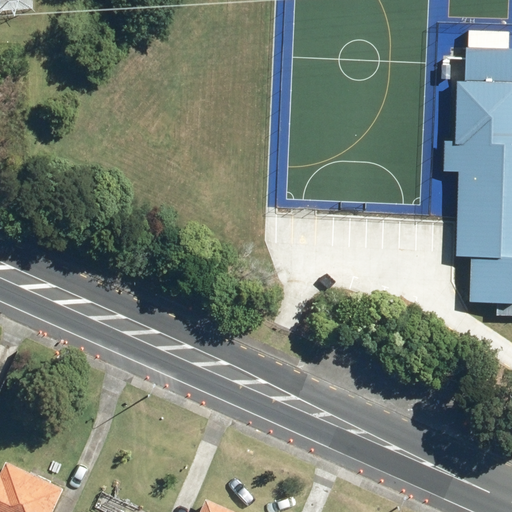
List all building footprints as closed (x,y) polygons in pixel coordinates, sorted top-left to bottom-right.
[(511,54),(459,54),(459,62),(459,86),(448,86),(447,144),(439,144),(438,151),(440,151),(511,153),(511,140),(511,139),(511,54)] [(441,69),(438,68),(437,83),(446,83),(446,69),(441,69)] [(511,253),(508,253),(511,153),(440,151),(438,151),(437,178),(451,178),(449,261),(464,262),(463,307),(496,308),(496,317),(511,317),(511,253)] [(0,467),(0,511),(55,511),(69,482),(11,457),(6,470),(0,467)] [(254,511),(213,492),(203,511),(254,511)]
